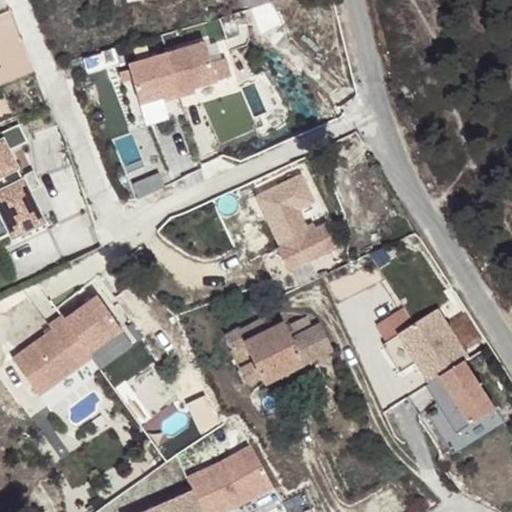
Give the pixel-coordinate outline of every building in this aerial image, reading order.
[(201,54),(123,70),(131,109),(154,104),(155,109),(187,103),(186,98),(224,90),(219,66),(204,68),(201,54)] [(0,228),(9,246),(45,230),(14,165),(7,149),(26,140),(18,121),(0,128),(0,228)] [(289,267),(339,245),(325,217),(313,224),(316,229),(310,232),(297,204),(266,219),(278,242),(258,253),(272,280),(279,279),(290,273),(289,267)] [(265,377),(332,347),(321,321),(294,333),(287,320),(284,319),(274,323),(269,313),(244,325),(242,321),(226,328),(249,379),(262,373),(265,377)] [(12,359),(39,396),(92,357),(62,316),(48,325),(52,330),(12,359)] [(475,353),(426,381),(439,403),(426,410),(453,455),(510,423),(500,409),(506,406),(475,353)] [(275,378),(264,383),(272,403),(284,398),(275,378)] [(101,415),(91,422),(97,430),(107,423),(101,415)] [(193,491),(145,511),(245,511),(277,494),(255,454),(227,469),(191,486),(193,491)]
